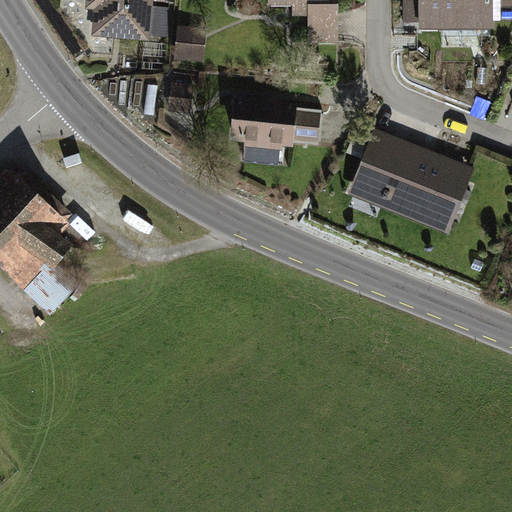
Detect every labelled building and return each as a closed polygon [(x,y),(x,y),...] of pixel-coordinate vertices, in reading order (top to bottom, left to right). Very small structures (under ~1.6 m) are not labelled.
[(60,0),(61,6),(92,52),(112,53),(113,38),(107,38),(107,32),(146,36),(146,33),(168,34),(169,9),(148,7),(148,0),(60,0)] [(270,0),(270,1),(295,1),(295,12),(326,12),(326,0),(270,0)] [(326,0),(326,12),(295,12),(295,18),(310,18),(309,40),(337,41),(336,0),(326,0)] [(405,0),(406,20),(422,20),(422,23),(490,24),(490,0),(405,0)] [(195,31),(181,29),(178,55),(200,58),(201,44),(194,43),(195,31)] [(193,87),(173,84),(171,101),(181,102),(181,98),(191,99),(193,87)] [(324,110),(236,101),(233,136),(254,138),(254,145),(273,147),(273,141),(321,145),(324,110)] [(467,171),(379,137),(358,191),(445,225),(467,171)] [(359,156),(363,145),(352,140),(348,152),(359,156)] [(17,180),(0,197),(0,259),(13,273),(28,286),(51,262),(54,259),(67,245),(49,235),(61,222),(17,180)] [(87,289),(54,259),(51,262),(28,286),(26,289),(52,314),(71,293),(78,299),(87,289)]
